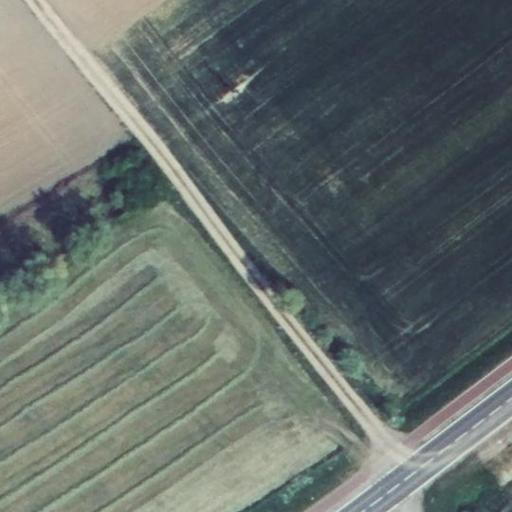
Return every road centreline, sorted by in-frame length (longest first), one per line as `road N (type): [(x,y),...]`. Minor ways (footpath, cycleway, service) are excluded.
road 1 (track): [(410,475),(39,0)]
road 2 (secondary): [(362,511),(511,398)]
